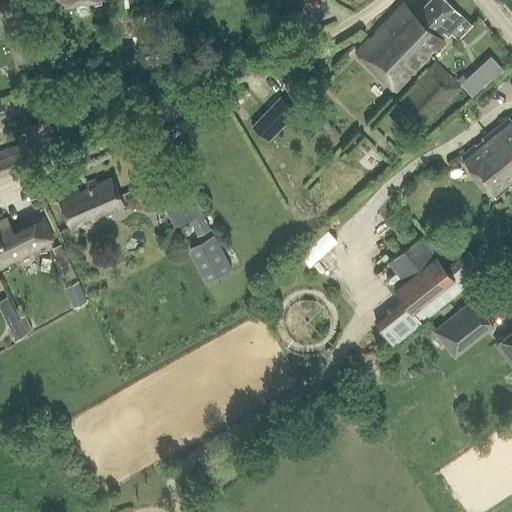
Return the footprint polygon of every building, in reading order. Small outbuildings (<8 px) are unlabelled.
[(431,0),(417,15),(405,3),(356,53),(394,90),(444,41),(440,37),(446,31),(449,34),(464,19),(444,0),(431,0)] [(281,17),(288,40),(312,33),(306,10),(281,17)] [(435,62),(401,96),(428,123),(462,89),(435,62)] [(493,76),(480,63),(465,77),(460,82),(473,96),(478,90),(493,76)] [(50,74),(38,78),(46,100),(57,96),(50,74)] [(297,113),(280,96),(270,106),(288,123),(297,113)] [(493,195),(511,179),(511,119),(508,115),(460,154),(493,195)] [(0,175),(26,167),(18,144),(0,150),(0,175)] [(177,222),(201,209),(182,173),(158,186),(177,222)] [(72,229),(126,207),(113,177),(99,183),(97,178),(57,195),(72,229)] [(0,222),(0,265),(28,252),(28,250),(53,238),(42,215),(13,230),(7,219),(0,222)] [(213,233),(186,247),(204,282),(231,268),(213,233)] [(483,268),(468,249),(446,266),(421,234),(387,261),(402,281),(393,287),(403,300),(374,322),(391,345),(421,321),(419,318),(483,268)] [(288,264),(280,271),(289,282),(298,274),(288,264)] [(76,276),(72,267),(71,266),(70,266),(63,270),(62,270),(67,281),(68,280),(75,277),(76,276)] [(87,300),(78,280),(64,287),(73,307),(87,300)] [(455,351),(492,322),(473,297),(435,326),(455,351)] [(25,316),(20,318),(27,332),(32,329),(25,316)] [(19,321),(7,327),(14,340),(26,335),(19,321)] [(511,327),(496,340),(511,360),(511,327)]
